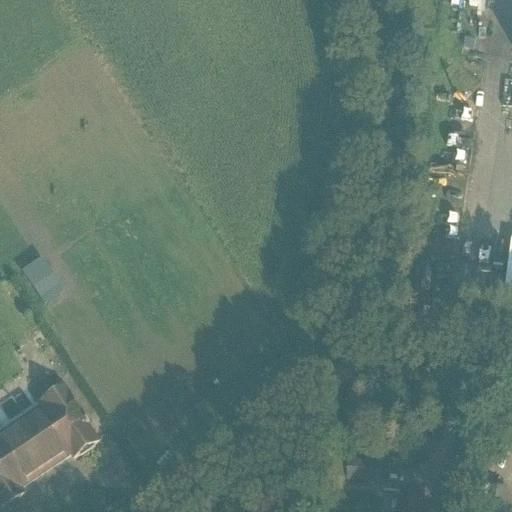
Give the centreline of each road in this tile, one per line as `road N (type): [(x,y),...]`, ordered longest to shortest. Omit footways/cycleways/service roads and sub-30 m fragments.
road 1 (unclassified): [(154,511),(288,383),(327,374),(511,375)]
road 2 (track): [(327,374),(375,180),(380,114),(358,0)]
